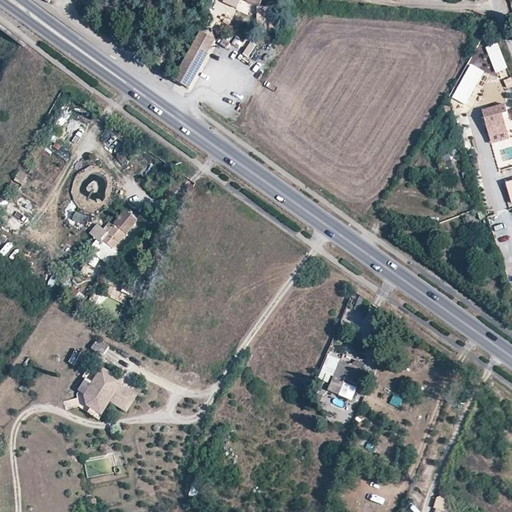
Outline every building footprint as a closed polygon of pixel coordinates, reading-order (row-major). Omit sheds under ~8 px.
[(474,13),(489,12),(488,0),(481,0),(473,1),(474,13)] [(246,14),(258,19),(262,9),(250,4),(246,14)] [(192,90),(216,39),(197,31),(173,81),(192,90)] [(497,44),(486,47),(495,75),(506,71),(497,44)] [(467,107),(488,72),(472,63),(452,98),(467,107)] [(503,80),(506,88),(511,86),(511,78),(511,77),(503,80)] [(482,108),(484,117),(507,112),(505,102),(482,108)] [(502,113),(484,117),(487,133),(506,130),(502,113)] [(453,147),(439,154),(444,163),(458,156),(453,147)] [(19,170),(15,179),(24,183),(28,174),(19,170)] [(116,250),(139,221),(127,211),(104,239),(116,250)] [(99,235),(105,228),(98,223),(90,233),(97,238),(99,235)] [(104,239),(99,235),(97,238),(89,247),(112,266),(122,254),(116,250),(104,239)] [(80,272),(94,282),(103,268),(89,259),(80,272)] [(97,338),(91,350),(104,356),(110,345),(97,338)] [(76,348),(69,361),(76,364),(82,350),(76,348)] [(338,375),(346,378),(357,383),(363,371),(340,361),(335,374),(338,375)] [(119,382),(120,378),(98,369),(86,399),(90,408),(101,412),(105,402),(111,399),(129,406),(136,388),(119,382)] [(343,384),(346,378),(338,375),(336,382),(343,384)] [(434,510),(446,510),(447,497),(435,497),(434,510)]
